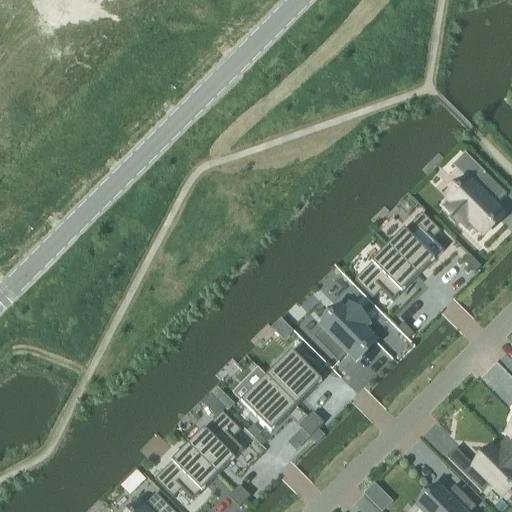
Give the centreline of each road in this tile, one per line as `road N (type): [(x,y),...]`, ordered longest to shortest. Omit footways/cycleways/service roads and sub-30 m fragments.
road 1 (unclassified): [(297,0),(0,293)]
road 2 (residential): [(315,511),(511,316)]
